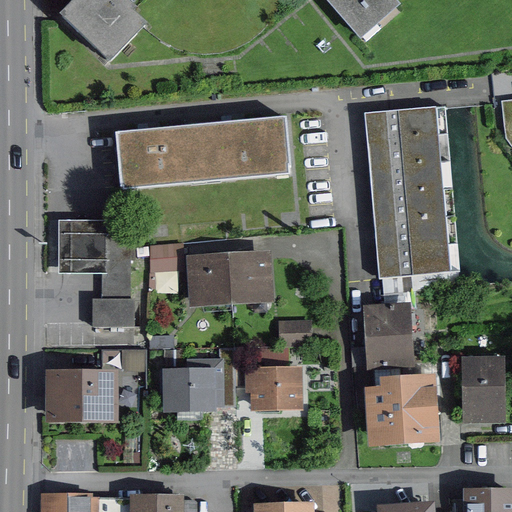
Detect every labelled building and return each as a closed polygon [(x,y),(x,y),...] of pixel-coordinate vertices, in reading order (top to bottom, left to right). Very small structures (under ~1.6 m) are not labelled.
[(79,0),(63,17),(110,61),(144,26),(131,13),(134,10),(123,0),(79,0)] [(328,0),(353,29),(369,15),(377,24),(397,6),(390,0),(328,0)] [(365,115),(368,142),(402,139),(400,112),(365,115)] [(231,124),(201,127),(205,174),(218,173),(219,180),(277,175),(276,169),(291,168),(287,119),(243,123),(242,115),(230,116),(231,124)] [(192,175),(205,174),(201,127),(159,130),(158,123),(147,124),(147,132),(116,134),(120,189),(124,189),(123,182),(135,181),(135,188),(193,183),(192,175)] [(368,142),(370,170),(405,167),(402,139),(368,142)] [(370,170),(373,197),(407,194),(405,167),(370,170)] [(373,197),(375,224),(409,222),(407,194),(373,197)] [(375,224),(377,252),(412,249),(409,222),(375,224)] [(130,223),(59,223),(59,273),(102,273),(102,300),(130,300),(130,223)] [(183,243),(151,246),(150,271),(184,269),(183,243)] [(414,276),(412,249),(377,252),(380,279),(414,276)] [(264,258),(229,260),(231,299),(266,297),(264,258)] [(196,302),(231,299),(229,260),(194,262),(196,302)] [(134,328),(134,300),(130,300),(102,300),(94,300),(94,328),(134,328)] [(405,309),(369,311),(373,366),(409,364),(405,309)] [(310,323),(280,323),(280,346),(310,346),(310,323)] [(259,349),(259,366),(289,366),(289,349),(259,349)] [(181,352),(168,352),(168,365),(181,365),(181,352)] [(221,387),(236,386),(236,358),(221,359),(221,387)] [(236,386),(249,386),(249,373),(249,358),(236,358),(236,386)] [(431,435),(426,363),(409,364),(373,366),(378,439),(431,435)] [(501,364),(468,364),(469,419),(502,418),(501,364)] [(190,374),(169,374),(169,408),(210,408),(210,369),(190,369),(190,374)] [(297,372),(249,373),(249,386),(252,388),(256,388),(257,407),(297,406),(297,372)] [(112,376),(53,376),(53,417),(111,417),(112,376)] [(511,511),(511,494),(469,495),(469,503),(453,504),(453,511),(511,511)] [(48,511),(97,511),(98,500),(49,500),(48,511)] [(179,501),(98,500),(97,511),(195,511),(195,502),(179,502),(179,501)]
